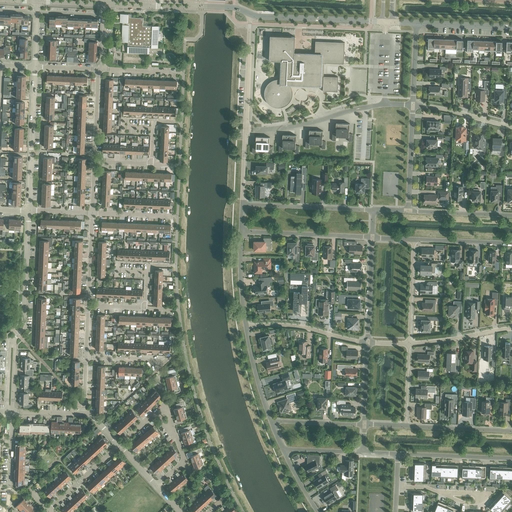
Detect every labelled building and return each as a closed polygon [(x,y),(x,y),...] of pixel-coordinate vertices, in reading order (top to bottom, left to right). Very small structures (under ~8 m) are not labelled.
[(127,53),(141,54),(149,54),(149,48),(158,48),(159,26),(143,26),(143,18),(131,17),(132,14),(120,14),(120,23),(122,23),(121,42),(128,42),(127,53)] [(19,45),(27,45),(27,39),(24,39),(24,36),(18,36),(18,39),(17,39),(17,45),(19,45)] [(270,36),(269,61),(281,61),(280,79),(279,79),(278,79),(276,79),(275,80),(273,80),(272,81),(270,82),(269,83),(268,83),(267,85),(266,86),(265,87),(265,89),(265,90),(264,91),(264,92),(264,93),(264,95),(264,96),(265,97),(265,99),(266,100),(266,101),(267,102),(268,103),(269,104),(270,105),(271,106),(273,107),(274,107),(276,107),(277,108),(278,108),(280,108),(281,107),(282,107),(284,106),(286,106),(287,105),(288,104),(289,103),(290,102),(291,101),(291,99),(292,98),(292,97),(292,96),(292,95),(292,93),(292,92),(292,91),(292,90),(292,89),(291,88),(291,87),(290,86),(290,85),(296,85),(321,86),(323,86),(323,91),(337,92),(338,77),(323,76),(324,63),(344,64),(344,42),(315,41),(315,54),(294,53),(295,37),(270,36)] [(89,42),(89,48),(97,48),(97,42),(94,42),(94,39),(88,39),(88,42),(89,42)] [(56,53),(48,52),(48,59),(49,59),(49,61),(56,62),(56,53)] [(97,54),(89,54),(88,60),(86,60),(86,63),(95,63),(95,61),(96,61),(97,54)] [(429,77),(441,78),(441,72),(444,72),(444,70),(447,70),(447,67),(440,66),(440,70),(430,69),(429,77)] [(458,96),(461,96),(461,97),(461,98),(463,98),(464,97),(464,96),(467,97),(467,87),(471,87),(471,78),(459,78),(458,96)] [(475,93),(475,97),(476,97),(476,101),(484,101),(484,92),(489,92),(489,81),(485,81),(484,88),(479,88),(478,89),(478,90),(476,90),(476,93),(475,93)] [(429,95),(440,95),(440,87),(436,87),(434,87),(429,87),(429,95)] [(493,93),(493,97),(495,97),(495,101),(497,101),(497,103),(501,103),(501,101),(503,101),(503,97),(506,97),(507,89),(499,88),(499,91),(495,90),(495,93),(493,93)] [(427,130),(431,130),(431,131),(434,131),(434,130),(438,130),(439,129),(440,129),(440,123),(439,123),(439,121),(435,121),(435,120),(431,120),(431,121),(427,121),(427,130)] [(336,138),(342,138),(343,123),(336,123),(335,133),(332,133),(332,141),(335,141),(336,138)] [(343,123),(342,138),(348,138),(348,141),(352,141),(352,134),(349,134),(349,124),(343,123)] [(459,126),(459,128),(457,128),(456,134),(455,134),(455,138),(456,139),(456,140),(458,140),(458,142),(463,142),(463,140),(465,140),(466,128),(463,128),(463,126),(459,126)] [(309,145),(315,145),(316,131),(309,130),(309,141),(305,140),(305,148),(309,148),(309,145)] [(316,131),(315,145),(322,145),(322,149),(325,149),(325,141),(322,141),(323,131),(316,131)] [(483,143),(483,142),(483,133),(478,133),(478,135),(475,135),(475,140),(474,141),(474,143),(474,144),(474,148),(477,148),(477,149),(477,150),(482,150),(483,151),(486,151),(486,143),(483,143)] [(282,149),(289,150),(289,135),(282,135),(282,145),(279,145),(278,152),(282,152),(282,149)] [(289,135),(289,150),(295,150),(295,153),(298,153),(299,146),(296,146),(296,135),(289,135)] [(256,151),(262,151),(263,137),(256,137),(255,146),(252,146),(252,153),(255,153),(256,151)] [(263,137),(262,151),(268,152),(268,154),(272,154),(272,146),(269,146),(269,137),(263,137)] [(426,146),(432,147),(432,148),(433,148),(434,148),(435,148),(436,148),(436,147),(437,147),(437,140),(443,140),(443,137),(437,137),(437,140),(427,139),(426,146)] [(493,138),(492,151),(500,151),(500,156),(504,156),(504,149),(501,149),(501,138),(493,138)] [(425,167),(438,167),(438,158),(443,159),(443,155),(436,154),(436,158),(426,158),(425,167)] [(260,174),(264,174),(264,173),(269,173),(269,169),(274,170),(274,163),(266,163),(266,166),(256,166),(256,173),(260,173),(260,174)] [(296,192),(296,193),(301,193),(302,183),(306,183),(306,166),(302,166),(302,173),(297,173),(296,177),(291,176),(290,192),(296,192)] [(426,185),(437,185),(437,177),(441,177),(441,174),(435,174),(435,177),(427,177),(426,185)] [(344,193),(344,185),(348,185),(348,177),(344,177),(344,182),(337,182),(337,184),(332,184),(332,190),(337,190),(337,192),(344,193)] [(361,184),(356,183),(356,192),(358,192),(358,193),(362,193),(362,192),(364,192),(365,186),(369,186),(369,179),(361,178),(361,184)] [(312,194),(320,194),(321,184),(321,180),(313,179),(312,184),(311,184),(310,188),(311,189),(312,189),(312,194)] [(461,194),(463,194),(463,190),(467,190),(467,182),(463,182),(463,187),(458,186),(458,189),(454,189),(453,200),(461,200),(461,196),(461,194)] [(256,197),(264,197),(265,188),(271,188),(272,183),(265,183),(264,186),(256,186),(255,190),(256,190),(256,192),(256,197)] [(498,192),(502,192),(502,185),(496,185),(496,191),(491,191),(491,201),(494,202),(497,202),(498,202),(498,192)] [(474,189),(473,191),(472,191),(472,194),(471,194),(471,197),(472,197),(472,201),(480,201),(481,192),(479,191),(480,190),(474,189)] [(424,204),(436,204),(436,195),(430,195),(424,195),(424,204)] [(9,229),(14,230),(15,220),(9,219),(8,224),(6,224),(5,232),(8,232),(9,229)] [(15,220),(14,230),(20,230),(20,232),(23,232),(23,225),(20,225),(20,220),(15,220)] [(40,246),(49,246),(52,247),(52,238),(41,238),(41,240),(40,240),(40,246)] [(254,242),(254,250),(265,250),(265,246),(271,246),(271,238),(263,238),(263,242),(254,242)] [(296,262),(299,262),(300,253),(296,253),(297,243),(292,243),(292,242),(287,241),(287,248),(288,248),(288,254),(293,254),(293,260),(296,260),(296,262)] [(362,246),(352,245),(352,241),(344,241),(344,245),(349,246),(349,254),(350,254),(351,254),(352,255),(353,254),(354,254),(362,254),(362,246)] [(311,260),(317,260),(318,253),(314,253),(314,246),(313,246),(313,244),(307,244),(307,245),(306,245),(306,248),(305,248),(305,252),(306,252),(306,255),(311,256),(311,260)] [(331,253),(331,252),(332,252),(332,247),(324,246),(323,258),(331,259),(332,259),(332,253),(331,253)] [(421,257),(433,257),(434,248),(429,248),(429,249),(427,249),(422,248),(421,257)] [(463,260),(459,260),(460,250),(451,250),(451,255),(450,255),(450,256),(449,260),(450,261),(451,261),(451,262),(455,262),(457,263),(457,266),(459,267),(459,268),(463,268),(463,260)] [(469,263),(478,263),(478,251),(469,250),(469,263)] [(499,262),(495,262),(496,252),(489,251),(489,255),(487,255),(487,258),(488,258),(488,262),(493,262),(493,265),(495,265),(495,269),(499,269),(499,262)] [(270,262),(270,258),(263,258),(263,262),(254,262),(254,273),(261,273),(261,269),(270,269),(270,262)] [(350,263),(350,271),(361,272),(361,263),(351,263),(351,260),(345,259),(345,263),(350,263)] [(431,263),(431,266),(421,266),(421,274),(431,274),(431,273),(435,273),(435,267),(437,267),(437,263),(431,263)] [(310,283),(310,284),(310,274),(291,273),(290,280),(302,281),(302,284),(308,284),(308,283),(310,283)] [(347,289),(360,290),(361,282),(350,281),(350,278),(344,278),(344,281),(348,281),(347,289)] [(258,282),(258,286),(259,285),(259,287),(254,287),(255,294),(260,293),(260,295),(264,295),(264,293),(267,293),(267,286),(264,286),(264,282),(258,282)] [(420,293),(432,293),(432,285),(437,286),(437,282),(430,282),(430,285),(420,284),(420,293)] [(47,284),(38,284),(38,289),(39,289),(38,292),(44,293),(44,290),(47,290),(47,284)] [(298,310),(299,310),(299,306),(301,306),(301,303),(307,303),(308,286),(302,286),(302,293),(294,292),(293,297),(292,297),(292,302),(293,302),(293,310),(294,310),(298,310)] [(318,315),(328,315),(328,310),(329,310),(328,309),(328,307),(329,307),(328,307),(329,303),(334,303),(334,292),(329,292),(328,299),(319,299),(316,299),(316,308),(318,308),(318,315)] [(494,305),(498,305),(498,293),(492,292),(492,299),(486,299),(486,304),(485,304),(485,310),(486,310),(486,315),(494,315),(494,305)] [(355,308),(355,309),(361,309),(361,304),(360,304),(360,299),(350,299),(350,295),(339,295),(338,302),(348,302),(348,307),(355,308)] [(257,305),(258,313),(259,313),(259,314),(260,314),(262,314),(263,313),(263,312),(271,311),(270,306),(274,306),(273,300),(267,301),(267,304),(257,305)] [(422,311),(432,311),(433,304),(436,304),(436,300),(430,300),(430,303),(422,303),(422,311)] [(449,316),(453,316),(453,317),(457,317),(458,309),(461,310),(462,302),(456,301),(456,304),(454,304),(453,306),(449,306),(448,306),(448,309),(449,309),(449,316)] [(466,318),(475,319),(475,309),(479,309),(479,301),(475,301),(475,303),(467,303),(467,310),(466,310),(465,312),(467,313),(466,318)] [(348,329),(353,329),(353,330),(358,330),(359,325),(358,324),(358,319),(348,319),(348,329)] [(422,332),(426,333),(426,331),(430,331),(430,328),(431,328),(432,324),(430,324),(430,320),(421,320),(421,331),(422,331),(422,332)] [(261,338),(262,345),(263,350),(271,348),(270,344),(273,344),(271,339),(269,340),(268,336),(261,338)] [(307,342),(299,341),(298,353),(303,353),(303,357),(310,357),(310,347),(307,347),(308,347),(307,346),(307,342)] [(509,364),(511,363),(511,355),(509,356),(510,343),(505,342),(505,348),(503,347),(503,353),(502,353),(502,355),(502,356),(505,356),(504,359),(509,359),(509,364)] [(341,350),(347,350),(346,358),(357,359),(358,351),(348,350),(348,347),(341,346),(341,350)] [(492,360),(491,367),(495,367),(495,358),(492,358),(493,347),(484,346),(483,360),(492,360)] [(319,361),(327,362),(328,349),(319,348),(319,349),(317,349),(317,353),(319,353),(319,361)] [(472,371),(476,371),(477,361),(473,361),(473,351),(465,351),(465,355),(464,355),(463,355),(463,358),(464,359),(465,359),(465,362),(472,363),(472,371)] [(417,362),(425,362),(426,363),(428,363),(428,362),(429,362),(430,355),(434,355),(434,352),(427,352),(427,355),(425,355),(425,354),(425,355),(423,354),(422,354),(417,354),(417,362)] [(454,369),(454,373),(458,373),(459,363),(455,363),(455,353),(447,353),(447,369),(454,369)] [(271,358),(271,359),(272,361),(271,361),(270,362),(266,363),(268,371),(279,368),(278,364),(280,363),(279,356),(271,358)] [(351,378),(353,378),(353,377),(353,376),(356,376),(357,369),(347,368),(347,365),(337,365),(337,370),(345,370),(345,372),(346,373),(347,373),(346,376),(350,376),(350,377),(351,378)] [(418,379),(428,380),(429,372),(433,372),(433,369),(427,368),(427,371),(418,371),(418,379)] [(166,378),(167,383),(177,381),(175,375),(177,375),(176,371),(168,373),(169,377),(166,378)] [(285,391),(284,390),(288,388),(285,380),(290,379),(288,373),(282,375),(283,381),(273,384),(276,393),(280,391),(281,392),(285,391)] [(28,387),(28,390),(30,390),(30,387),(29,387),(29,381),(20,381),(20,386),(24,387),(28,387)] [(177,381),(167,383),(168,389),(172,388),(173,392),(175,391),(175,392),(179,391),(180,390),(180,388),(178,387),(177,381)] [(416,397),(422,397),(422,398),(427,398),(427,392),(435,393),(435,386),(426,386),(426,390),(423,389),(423,390),(422,390),(422,389),(416,389),(416,390),(415,390),(415,392),(416,393),(416,397)] [(346,395),(356,395),(356,393),(357,393),(357,389),(356,389),(356,387),(346,387),(346,395)] [(19,393),(19,398),(29,399),(29,393),(32,394),(32,390),(30,390),(28,390),(26,390),(26,393),(19,393)] [(156,390),(150,396),(156,402),(160,398),(159,398),(161,396),(156,390)] [(289,403),(297,400),(295,392),(286,395),(287,399),(278,402),(281,412),(284,411),(284,412),(285,412),(288,411),(288,410),(291,409),(289,403)] [(453,409),(454,403),(457,403),(457,394),(451,394),(451,396),(447,396),(447,399),(445,399),(445,406),(444,405),(444,406),(445,407),(444,415),(450,415),(451,414),(451,409),(453,409)] [(150,396),(146,399),(153,405),(156,402),(150,396)] [(318,398),(317,409),(326,409),(326,405),(326,403),(326,398),(318,398)] [(473,406),(474,403),(475,403),(475,398),(470,398),(470,402),(463,402),(462,415),(471,416),(471,409),(472,406),(473,406)] [(482,412),(489,413),(490,405),(493,405),(494,398),(490,398),(490,401),(482,401),(482,412)] [(146,399),(143,402),(149,409),(153,405),(146,399)] [(499,414),(507,415),(508,407),(511,407),(511,399),(506,399),(506,403),(499,402),(499,414)] [(343,415),(355,416),(355,408),(350,408),(350,407),(349,407),(349,404),(345,404),(345,400),(337,400),(337,403),(337,404),(341,404),(341,411),(343,411),(343,415)] [(174,409),(176,415),(185,412),(183,407),(186,406),(184,401),(180,403),(176,404),(177,408),(174,409)] [(143,402),(139,406),(146,412),(149,409),(143,402)] [(417,418),(426,419),(426,409),(432,409),(432,404),(425,404),(425,407),(417,407),(417,412),(418,412),(418,414),(417,414),(417,418)] [(146,412),(139,406),(136,409),(142,416),(146,412)] [(132,410),(128,414),(134,420),(138,417),(132,410)] [(185,412),(176,415),(177,420),(180,419),(182,423),(184,422),(183,419),(187,418),(185,412)] [(128,414),(125,417),(131,424),(132,423),(134,420),(128,414)] [(54,431),(59,431),(60,417),(58,417),(58,422),(54,422),(54,425),(51,424),(51,433),(54,434),(54,431)] [(125,417),(121,420),(127,427),(130,425),(131,424),(125,417)] [(76,423),(75,433),(84,434),(85,428),(87,425),(85,422),(84,423),(81,420),(81,419),(79,419),(79,423),(76,423)] [(121,420),(117,424),(124,430),(127,427),(121,420)] [(20,433),(30,433),(30,424),(23,424),(23,421),(18,421),(17,432),(20,432),(20,433)] [(120,434),(123,431),(124,430),(117,424),(114,427),(120,434)] [(181,433),(183,438),(192,435),(189,426),(183,428),(184,432),(181,433)] [(150,430),(155,437),(159,433),(153,427),(150,429),(150,430)] [(146,433),(152,440),(155,437),(150,430),(149,431),(146,433)] [(142,436),(148,443),(152,440),(146,433),(143,435),(142,436)] [(192,435),(183,438),(185,444),(188,443),(190,446),(192,445),(191,442),(194,441),(192,435)] [(141,437),(138,439),(144,446),(148,443),(142,436),(141,437)] [(99,439),(98,440),(104,447),(107,444),(108,446),(110,444),(109,442),(105,437),(104,439),(102,437),(99,439)] [(135,442),(134,442),(140,449),(144,446),(138,439),(135,442)] [(98,440),(95,443),(101,450),(102,449),(104,447),(98,440)] [(134,442),(134,443),(131,446),(137,452),(140,449),(134,442)] [(95,443),(91,447),(97,453),(100,451),(101,450),(95,443)] [(91,447),(87,450),(93,457),(94,456),(97,453),(91,447)] [(173,448),(169,451),(175,458),(176,457),(179,454),(173,448)] [(190,456),(192,462),(201,458),(199,454),(203,453),(201,448),(194,450),(192,451),(193,455),(190,456)] [(87,450),(84,453),(90,460),(92,458),(93,457),(87,450)] [(169,451),(165,454),(172,461),(174,458),(175,458),(169,451)] [(84,453),(80,457),(86,463),(87,462),(90,460),(84,453)] [(116,460),(122,467),(126,463),(120,457),(121,456),(120,454),(118,456),(119,457),(116,460)] [(165,454),(162,458),(168,464),(169,463),(172,461),(165,454)] [(305,465),(309,472),(318,468),(317,465),(319,464),(320,455),(312,455),(311,462),(305,465)] [(80,457),(76,460),(83,467),(85,464),(86,463),(80,457)] [(162,458),(158,461),(164,468),(167,465),(168,464),(162,458)] [(201,458),(192,462),(194,467),(197,466),(199,469),(201,469),(200,465),(203,464),(201,458)] [(76,460),(73,463),(79,470),(80,469),(83,467),(76,460)] [(113,463),(119,470),(122,467),(116,460),(114,462),(113,463)] [(344,475),(353,475),(353,461),(345,460),(345,465),(345,466),(344,466),(340,466),(340,472),(345,472),(344,475)] [(158,461),(155,464),(161,471),(162,470),(164,468),(158,461)] [(75,473),(78,471),(79,470),(73,463),(69,467),(75,473)] [(109,467),(115,473),(119,470),(113,463),(112,464),(109,467)] [(411,474),(413,474),(426,474),(426,464),(414,463),(414,470),(411,470),(411,473),(411,474)] [(431,475),(441,476),(441,466),(439,466),(439,463),(435,463),(435,465),(432,465),(432,464),(431,475)] [(161,471),(155,464),(151,468),(149,470),(155,476),(157,474),(160,472),(161,471)] [(448,465),(447,478),(453,478),(453,476),(457,476),(458,466),(451,466),(451,465),(448,465)] [(479,466),(475,466),(475,477),(485,478),(485,467),(479,467),(479,466)] [(503,466),(503,467),(502,478),(511,478),(511,468),(507,468),(507,466),(503,466)] [(106,470),(112,477),(115,473),(109,467),(106,469),(106,470)] [(329,482),(324,475),(328,473),(326,469),(320,473),(322,476),(314,481),(318,489),(329,482)] [(102,473),(108,480),(112,477),(106,470),(105,471),(102,473)] [(66,471),(62,475),(68,481),(69,480),(72,478),(66,471)] [(98,477),(104,483),(108,480),(102,473),(99,476),(98,477)] [(179,477),(185,483),(189,480),(183,473),(180,476),(179,477)] [(62,475),(58,478),(64,484),(67,482),(68,481),(62,475)] [(98,477),(97,477),(95,480),(101,487),(104,483),(98,477)] [(178,477),(175,480),(181,487),(185,483),(179,477),(178,477)] [(58,478),(55,481),(61,488),(62,487),(64,484),(58,478)] [(24,480),(15,479),(15,484),(16,484),(16,488),(21,488),(21,484),(24,485),(24,481),(24,480)] [(92,482),(91,483),(97,490),(101,487),(95,480),(92,482)] [(173,482),(172,483),(177,490),(181,487),(175,480),(173,482)] [(55,481),(51,485),(57,491),(60,489),(61,488),(55,481)] [(91,483),(90,484),(87,487),(94,493),(97,490),(91,483)] [(172,483),(171,484),(168,486),(174,493),(177,490),(172,483)] [(51,485),(48,488),(53,494),(54,494),(57,491),(51,485)] [(336,491),(338,490),(335,485),(330,488),(331,491),(323,497),(328,504),(337,499),(337,498),(340,497),(336,491)] [(50,498),(53,495),(53,494),(48,488),(44,491),(50,498)] [(210,488),(206,491),(212,498),(213,497),(216,495),(210,488)] [(79,493),(85,500),(88,496),(87,495),(83,490),(80,492),(79,493)] [(206,491),(203,495),(209,501),(211,499),(212,498),(206,491)] [(412,497),(412,500),(422,500),(422,501),(424,501),(425,494),(422,494),(422,492),(418,492),(418,494),(410,493),(410,494),(410,497),(412,497)] [(494,499),(495,500),(495,499),(505,508),(511,501),(511,500),(503,492),(499,497),(497,496),(495,498),(494,499)] [(75,497),(81,503),(85,500),(79,493),(78,494),(75,497)] [(203,495),(199,498),(205,505),(206,504),(209,501),(203,495)] [(72,500),(78,506),(81,503),(75,497),(73,499),(72,500)] [(15,507),(18,511),(30,500),(28,498),(26,500),(24,499),(15,507)] [(199,498),(195,501),(201,508),(204,506),(205,505),(199,498)] [(495,499),(495,500),(493,502),(494,503),(489,508),(493,511),(501,511),(505,508),(495,499)] [(18,511),(19,511),(24,511),(32,505),(32,504),(30,506),(29,504),(31,502),(30,500),(18,511)] [(71,501),(68,503),(74,510),(78,506),(72,500),(71,501)] [(412,500),(411,500),(411,504),(412,504),(412,510),(422,511),(422,501),(422,500),(412,500)] [(195,501),(192,505),(198,511),(199,511),(201,508),(195,501)] [(228,508),(231,511),(236,511),(237,511),(232,505),(232,504),(231,502),(229,504),(230,505),(228,508)] [(68,503),(65,506),(69,511),(71,511),(74,510),(68,503)] [(445,511),(448,506),(448,505),(444,504),(444,505),(438,503),(433,511),(445,511)]
